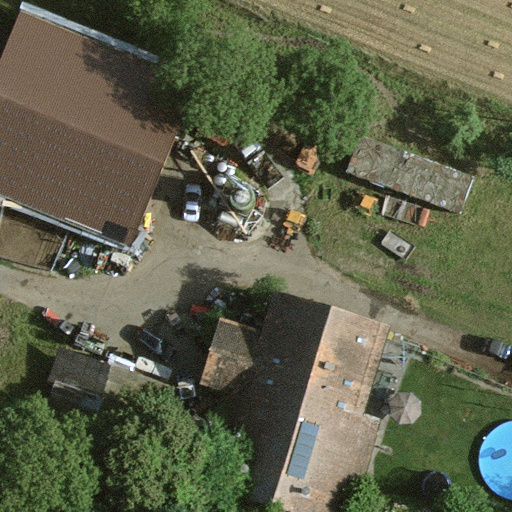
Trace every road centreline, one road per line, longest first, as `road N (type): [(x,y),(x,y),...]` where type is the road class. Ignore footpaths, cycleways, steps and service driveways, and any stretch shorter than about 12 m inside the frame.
road 1 (track): [(161,287),(263,287),(324,298),(511,377)]
road 2 (residential): [(0,283),(43,295),(161,287)]
road 3 (track): [(122,511),(0,484)]
